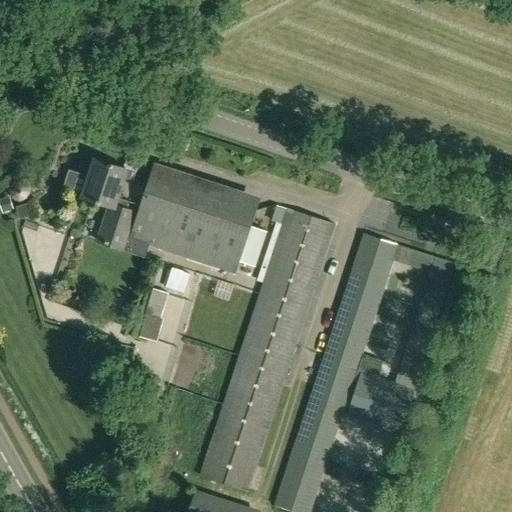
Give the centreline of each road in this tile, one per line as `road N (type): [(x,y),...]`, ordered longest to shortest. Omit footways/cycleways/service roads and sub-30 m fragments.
road 1 (unclassified): [(511,219),(98,81),(69,63)]
road 2 (unclassified): [(69,63),(186,0)]
